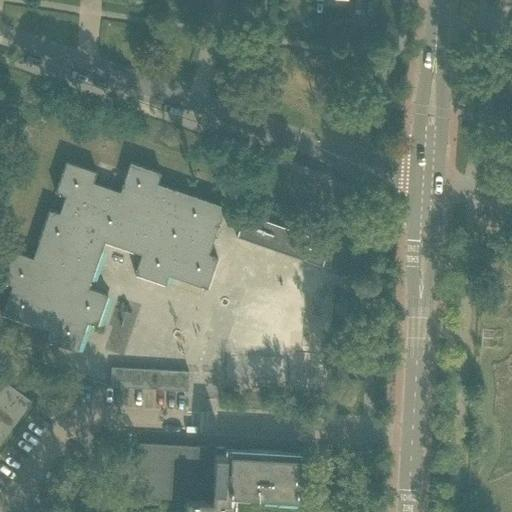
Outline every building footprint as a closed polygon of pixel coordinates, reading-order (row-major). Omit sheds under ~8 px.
[(255,0),(254,22),(314,32),(315,0),(255,0)] [(11,285),(1,314),(32,324),(49,330),(46,340),(76,351),(86,322),(96,325),(107,295),(87,288),(103,241),(141,254),(134,273),(165,284),(168,275),(206,288),(217,257),(208,254),(214,237),(224,206),(174,189),(156,183),(160,173),(129,162),(119,192),(92,182),(96,172),(65,161),(55,192),(64,196),(58,213),(49,210),(38,241),(32,258),(13,251),(2,282),(11,285)] [(299,233),(244,213),(236,237),(322,267),(330,243),(299,233)] [(111,367),(110,386),(187,390),(188,372),(111,367)] [(0,442),(31,401),(17,391),(0,378),(0,442)] [(126,488),(126,496),(186,500),(185,511),(233,511),(234,497),(240,497),(297,501),(300,452),(243,449),(214,447),(213,451),(206,451),(206,447),(186,445),(143,443),(129,442),(128,454),(126,488)] [(332,456),(321,455),(319,474),(331,475),(332,456)]
